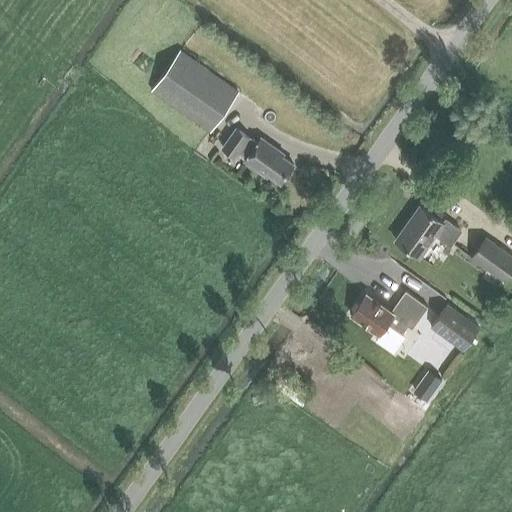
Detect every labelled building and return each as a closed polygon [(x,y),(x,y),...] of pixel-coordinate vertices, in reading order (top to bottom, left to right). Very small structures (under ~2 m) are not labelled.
[(151,90),(210,132),(238,93),(179,51),(151,90)] [(237,153),(246,159),(244,161),(266,177),(268,174),(280,183),(293,165),(281,156),(282,154),(260,138),(257,143),(235,128),(222,148),(235,157),(237,153)] [(442,222),(419,205),(394,240),(419,257),(434,236),(450,247),(462,230),(444,218),(442,222)] [(504,281),(511,269),(511,255),(485,236),(470,257),(504,281)] [(378,335),(386,324),(401,334),(407,326),(411,329),(427,307),(405,291),(390,312),(365,294),(351,314),(378,335)] [(462,350),(479,327),(446,304),(430,327),(462,350)] [(442,380),(427,370),(413,389),(428,399),(442,380)]
